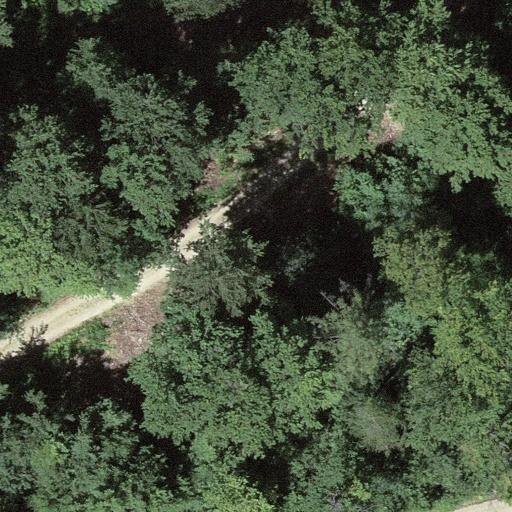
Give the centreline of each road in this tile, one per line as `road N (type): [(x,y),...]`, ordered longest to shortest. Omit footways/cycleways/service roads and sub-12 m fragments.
road 1 (track): [(0,351),(79,315),(250,197),(406,41),(433,0)]
road 2 (track): [(0,43),(300,0)]
